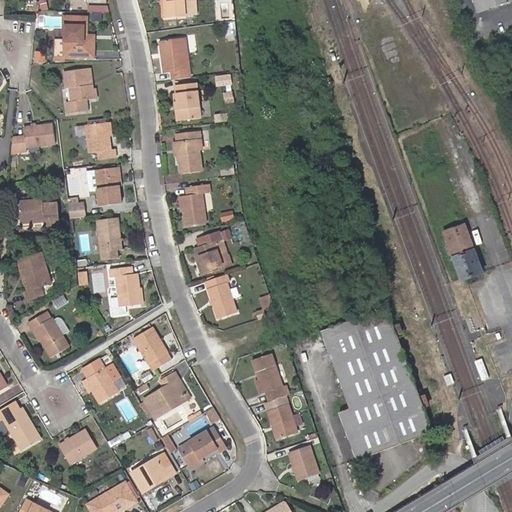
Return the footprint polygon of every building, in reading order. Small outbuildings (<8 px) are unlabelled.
[(187,14),(186,0),(164,0),(165,14),(187,14)] [(511,0),(472,0),(476,12),(511,2),(511,0)] [(88,37),(88,33),(88,16),(66,15),(65,40),(64,55),(95,56),(94,48),(91,47),(91,37),(88,37)] [(172,77),(191,75),(187,34),(160,37),(161,50),(163,50),(164,55),(161,55),(163,69),(171,68),(172,77)] [(64,55),(65,40),(57,40),(57,55),(64,55)] [(44,52),(35,53),(36,61),(44,61),(44,52)] [(88,85),(86,68),(64,70),(67,89),(69,89),(70,89),(71,101),(66,102),(68,113),(88,110),(87,100),(94,99),(93,89),(92,84),(88,85)] [(218,84),(233,83),(232,74),(217,75),(218,84)] [(180,99),(182,117),(201,115),(197,79),(175,81),(176,90),(177,99),(180,99)] [(176,117),(182,117),(180,99),(177,99),(176,90),(173,90),(176,117)] [(111,148),(108,122),(86,124),(90,153),(99,152),(100,159),(117,157),(116,147),(111,148)] [(53,123),(23,127),(25,136),(17,137),(19,152),(26,151),(26,148),(27,148),(56,144),(53,123)] [(182,150),(179,150),(181,171),(201,169),(199,149),(199,148),(202,148),(200,129),(176,132),(177,140),(180,139),(182,150)] [(174,151),(179,150),(182,150),(180,139),(177,140),(173,140),(174,151)] [(96,170),(96,173),(100,206),(121,204),(119,187),(116,168),(96,170)] [(186,208),(183,208),(185,225),(207,222),(204,193),(203,193),(210,192),(209,184),(186,187),(187,194),(185,195),(186,208)] [(20,223),(44,222),(44,226),(60,225),(59,204),(43,205),(43,200),(19,201),(20,223)] [(83,204),(69,206),(71,219),(85,217),(83,204)] [(98,220),(103,259),(119,257),(119,250),(123,250),(119,218),(98,220)] [(459,280),(483,272),(468,221),(443,228),(459,280)] [(199,258),(205,273),(232,264),(229,254),(220,257),(215,241),(223,238),(220,229),(199,236),(202,245),(200,246),(196,247),(199,258)] [(27,291),(30,301),(45,296),(42,287),(53,284),(43,251),(22,257),(28,275),(23,277),(26,285),(27,291)] [(28,275),(22,257),(18,259),(23,277),(28,275)] [(141,304),(139,288),(137,273),(132,273),(132,274),(131,267),(109,269),(110,279),(116,278),(119,307),(141,304)] [(228,274),(206,282),(213,302),(214,305),(219,320),(238,313),(229,283),(231,282),(228,274)] [(267,314),(265,306),(255,310),(258,318),(267,314)] [(36,329),(42,340),(52,357),(70,347),(63,335),(71,330),(64,319),(63,318),(61,317),(59,317),(58,317),(56,318),(54,319),(53,318),(50,320),(46,313),(29,322),(34,330),(36,329)] [(153,327),(134,339),(142,350),(150,364),(155,372),(173,360),(153,327)] [(40,341),(42,340),(36,329),(34,330),(40,341)] [(147,366),(150,364),(142,350),(139,352),(147,366)] [(269,392),(272,401),(292,394),(289,385),(285,387),(273,353),(255,360),(259,372),(262,371),(265,378),(261,379),(257,380),(263,394),(269,392)] [(106,364),(113,361),(109,354),(103,356),(106,364)] [(86,379),(93,390),(101,404),(101,403),(120,392),(100,358),(84,369),(89,377),(86,379)] [(161,378),(162,381),(173,374),(172,371),(161,378)] [(157,416),(171,407),(170,405),(187,395),(177,379),(180,377),(177,372),(173,374),(162,381),(160,382),(163,387),(145,397),(157,416)] [(2,376),(0,376),(0,377),(6,389),(9,387),(2,376)] [(170,405),(171,407),(190,396),(180,377),(177,379),(187,395),(170,405)] [(101,404),(93,390),(90,392),(98,405),(101,404)] [(24,450),(43,439),(24,407),(21,409),(15,399),(0,408),(0,418),(1,421),(5,419),(24,450)] [(270,411),(279,439),(301,432),(291,404),(270,411)] [(215,418),(220,416),(215,407),(214,407),(204,413),(207,417),(213,414),(215,418)] [(71,438),(67,440),(61,444),(71,463),(97,447),(87,429),(71,438)] [(190,465),(202,457),(217,449),(219,452),(227,447),(216,429),(211,432),(210,429),(208,430),(179,447),(190,465)] [(296,464),(298,470),(301,479),(321,472),(311,444),(291,451),(296,464)] [(204,461),(202,457),(190,465),(192,469),(204,461)] [(158,485),(170,478),(166,471),(159,459),(133,474),(145,493),(153,488),(151,486),(156,483),(158,485)] [(166,471),(170,478),(178,473),(174,467),(166,471)] [(127,511),(139,505),(128,485),(90,506),(93,511),(127,511)] [(0,511),(11,496),(0,488),(0,511)] [(21,511),(54,511),(29,498),(21,511)] [(293,511),(287,501),(268,511),(293,511)]
